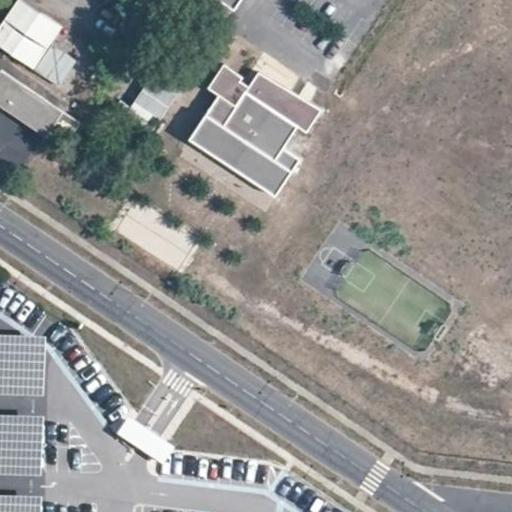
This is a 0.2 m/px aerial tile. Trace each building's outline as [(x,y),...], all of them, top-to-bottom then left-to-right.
[(68,32),(22,0),(0,33),(0,48),(39,75),(68,32)] [(120,110),(158,134),(199,69),(172,52),(140,104),(129,96),(120,110)] [(2,71),(0,74),(0,104),(48,138),(58,123),(73,133),(79,122),(2,71)] [(232,116),(214,105),(191,141),(276,198),(301,161),(285,150),(299,129),(247,93),(237,108),(232,116)] [(43,339),(0,338),(0,398),(42,399),(43,339)] [(40,421),(0,419),(0,479),(39,481),(40,421)] [(37,511),(38,501),(0,499),(0,511),(37,511)]
